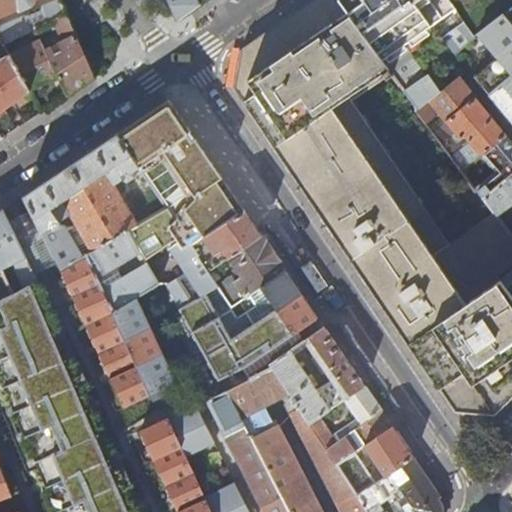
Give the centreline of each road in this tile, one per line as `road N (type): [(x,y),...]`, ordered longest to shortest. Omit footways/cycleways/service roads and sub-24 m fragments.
road 1 (residential): [(480,509),(470,472),(203,78),(183,61)]
road 2 (residential): [(183,61),(0,179)]
